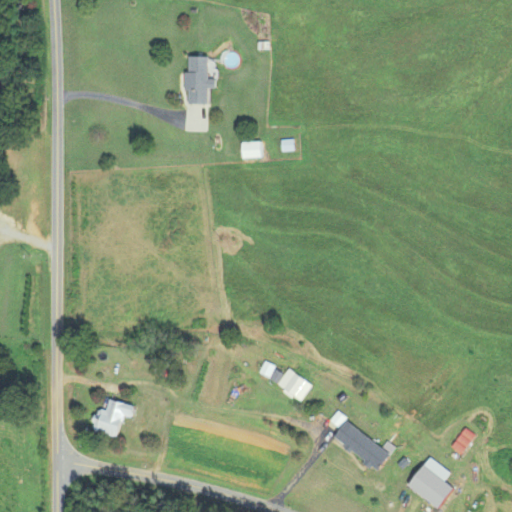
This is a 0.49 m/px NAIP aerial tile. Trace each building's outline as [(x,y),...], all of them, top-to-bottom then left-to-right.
[(210,103),(210,55),(188,55),(189,103),(210,103)] [(200,109),(189,109),(189,121),(184,121),(184,128),(202,128),(202,117),(200,117),(200,109)] [(262,141),(241,141),(241,157),(262,157),(262,141)] [(293,368),(289,374),(279,368),(280,366),(270,360),(263,372),(300,395),(310,378),(293,368)] [(123,436),(128,415),(136,417),(139,404),(113,398),(110,410),(101,408),(96,430),(123,436)] [(340,439),(384,469),(396,452),(353,421),(340,439)] [(488,464),(494,449),(478,443),(472,458),(488,464)] [(444,502),(447,473),(420,471),(417,499),(444,502)]
